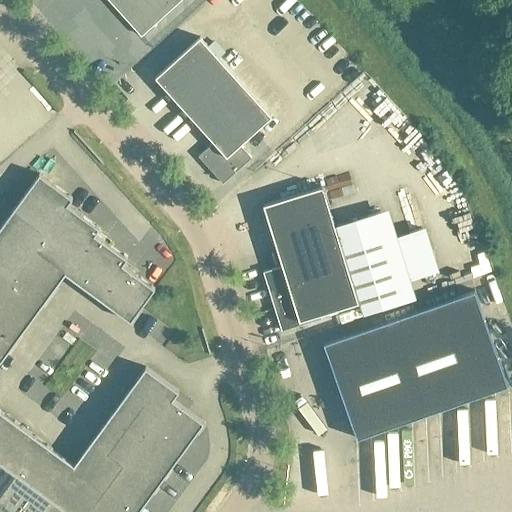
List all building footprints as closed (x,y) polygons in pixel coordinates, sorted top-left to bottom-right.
[(141,35),(180,0),(112,0),(114,1),(116,2),(119,3),(121,3),(124,2),(125,0),(126,0),(134,8),(131,10),(130,12),(129,15),(129,17),(131,20),(142,33),(141,34),(141,35)] [(191,116),(236,76),(200,36),(155,77),(191,116)] [(240,144),(272,116),(236,76),(191,116),(214,141),(198,155),(223,182),(251,157),(240,144)] [(303,134),(315,144),(321,135),(309,126),(303,134)] [(68,204),(72,197),(39,173),(14,208),(12,210),(47,236),(70,205),(68,204)] [(359,302),(323,185),(263,204),(282,265),(263,271),(282,330),(301,324),(322,318),(320,314),(359,302)] [(68,274),(97,235),(95,234),(100,227),(70,205),(47,236),(36,251),(65,272),(68,274)] [(47,236),(12,210),(0,226),(0,238),(30,260),(36,251),(47,236)] [(99,297),(124,264),(123,264),(127,257),(97,235),(68,274),(99,297)] [(30,260),(0,238),(0,274),(12,284),(20,274),(30,260)] [(49,295),(65,272),(36,251),(30,260),(20,274),(49,295)] [(141,307),(155,287),(154,287),(124,264),(99,297),(131,320),(141,307)] [(12,284),(0,274),(0,300),(2,298),(12,284)] [(31,319),(49,295),(20,274),(12,284),(2,298),(31,319)] [(508,385),(475,289),(323,342),(357,438),(508,385)] [(0,334),(13,344),(31,319),(2,298),(0,300),(0,334)] [(0,361),(13,344),(0,334),(0,361)] [(173,398),(179,390),(146,366),(128,390),(161,415),(173,398)] [(161,415),(128,390),(110,415),(143,439),(157,420),(161,415)] [(204,421),(173,398),(161,415),(157,420),(189,443),(204,421)] [(0,457),(3,459),(26,428),(2,410),(0,412),(0,457)] [(143,439),(110,415),(92,439),(125,464),(133,453),(143,439)] [(164,476),(189,443),(157,420),(143,439),(133,453),(164,476)] [(27,477),(50,446),(26,428),(3,459),(19,471),(27,477)] [(109,486),(125,464),(92,439),(74,464),(63,479),(96,504),(109,486)] [(63,479),(74,464),(50,446),(27,477),(51,495),(63,479)] [(340,452),(332,456),(353,506),(361,502),(340,452)] [(140,509),(164,476),(133,453),(125,464),(109,486),(140,509)] [(0,497),(19,471),(3,459),(0,457),(0,497)] [(0,508),(5,511),(38,511),(51,495),(27,477),(19,471),(0,497),(0,508)] [(89,511),(96,504),(63,479),(51,495),(38,511),(89,511)] [(374,482),(378,500),(387,498),(384,480),(374,482)] [(137,511),(140,509),(109,486),(96,504),(89,511),(137,511)]
